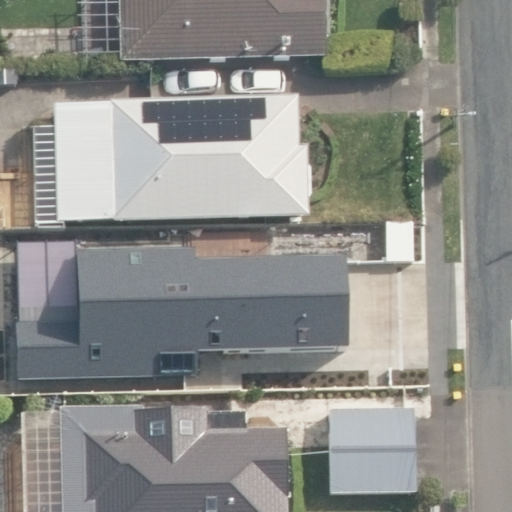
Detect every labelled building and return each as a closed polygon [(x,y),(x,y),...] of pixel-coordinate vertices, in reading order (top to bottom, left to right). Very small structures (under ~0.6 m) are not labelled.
[(115,0),(117,60),(323,55),(322,34),(325,34),(324,0),(115,0)] [(50,100),(53,218),(304,212),(303,144),(293,144),(292,95),(50,100)] [(0,233),(0,274),(81,272),(80,231),(0,233)] [(124,347),(125,380),(296,375),(294,321),(308,320),(306,248),(258,249),(258,243),(226,244),(226,247),(91,251),(92,309),(112,308),(113,348),(124,347)] [(326,404),(326,488),(410,487),(409,403),(326,404)] [(287,511),(288,501),(291,501),(290,431),(247,432),(247,414),(209,415),(209,410),(61,412),(61,414),(22,415),(23,511),(287,511)]
